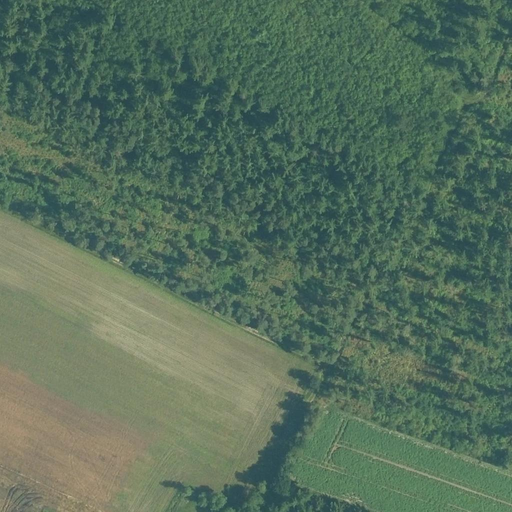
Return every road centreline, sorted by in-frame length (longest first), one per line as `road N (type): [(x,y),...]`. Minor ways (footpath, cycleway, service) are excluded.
road 1 (track): [(262,511),(326,367),(0,204)]
road 2 (track): [(326,367),(511,7)]
